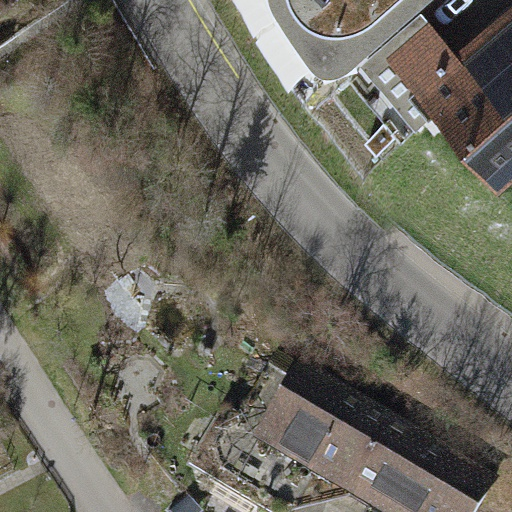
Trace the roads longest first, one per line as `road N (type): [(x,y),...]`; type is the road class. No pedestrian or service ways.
road 1 (tertiary): [(511,378),(385,281),(298,196),(160,0)]
road 2 (residential): [(111,511),(0,340)]
